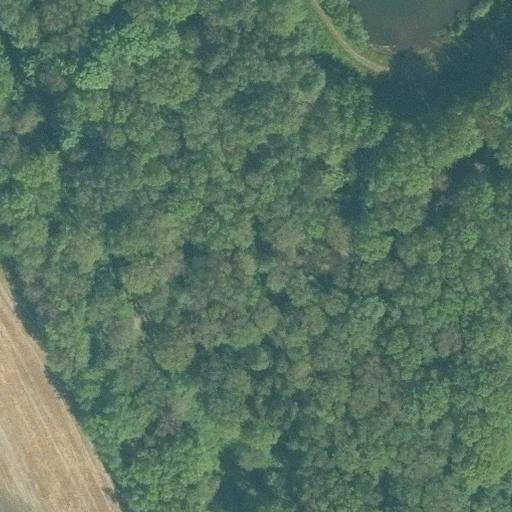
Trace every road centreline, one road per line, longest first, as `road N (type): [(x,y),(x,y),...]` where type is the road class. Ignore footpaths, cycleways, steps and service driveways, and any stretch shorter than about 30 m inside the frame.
road 1 (unknown): [(163,511),(106,390),(118,352),(154,333)]
road 2 (track): [(420,190),(295,283)]
